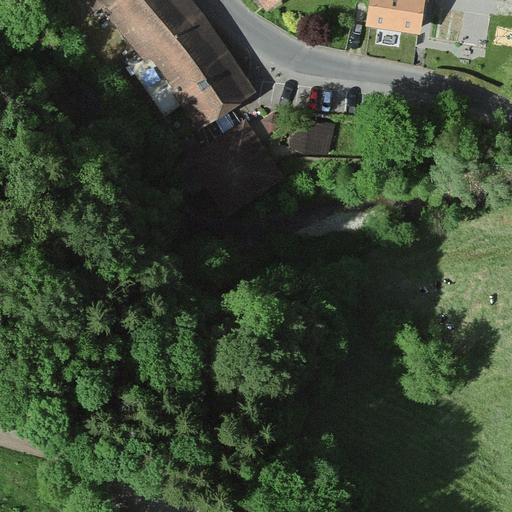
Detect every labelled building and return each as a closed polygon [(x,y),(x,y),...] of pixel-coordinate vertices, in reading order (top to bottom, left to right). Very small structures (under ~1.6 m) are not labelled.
[(88,0),(96,10),(105,3),(142,48),(128,59),(164,114),(185,100),(196,118),(249,82),(204,11),(194,0),(88,0)] [(253,0),(262,11),(276,0),(253,0)] [(421,0),(371,0),(369,16),(418,23),(421,0)] [(274,111),(263,118),(270,129),(281,122),(274,111)] [(283,170),(248,115),(189,152),(225,208),(283,170)] [(328,151),(334,122),(309,115),(289,134),(290,145),(328,151)]
